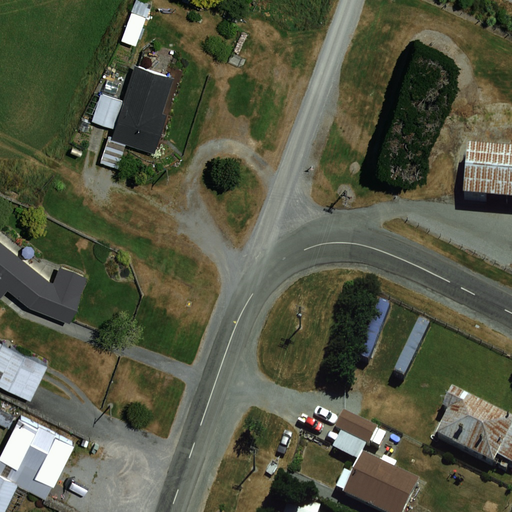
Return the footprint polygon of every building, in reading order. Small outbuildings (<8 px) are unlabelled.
[(135,48),(149,5),(133,0),(132,0),(118,42),(135,48)] [(177,83),(132,70),(111,143),(155,156),(177,83)] [(511,163),(464,158),(459,207),(511,212),(511,163)] [(0,250),(0,286),(63,324),(87,285),(51,263),(43,276),(0,250)] [(0,338),(0,383),(30,396),(46,358),(0,338)] [(448,413),(432,443),(491,474),(497,464),(511,472),(511,425),(451,393),(442,410),(448,413)] [(379,453),(389,436),(346,413),(337,431),(341,434),(332,452),(357,465),(366,446),(379,453)] [(21,414),(0,455),(0,511),(3,511),(18,485),(47,499),(76,441),(21,414)] [(364,461),(343,501),(364,511),(407,511),(419,488),(364,461)]
